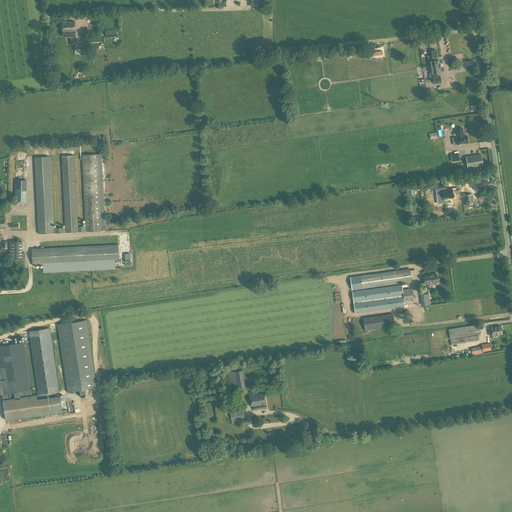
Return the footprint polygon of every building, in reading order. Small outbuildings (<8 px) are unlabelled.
[(75,22),(62,22),(63,37),(76,37),(75,22)] [(460,49),(446,51),(447,60),(461,58),(460,49)] [(436,60),(436,58),(437,57),(436,51),(431,51),(431,56),(428,57),(428,62),(430,62),(430,65),(440,64),(439,64),(438,60),(436,60)] [(440,76),(438,76),(437,73),(440,72),(439,68),(440,68),(440,64),(430,65),(432,73),(430,73),(430,78),(432,78),(433,84),(441,83),(440,76)] [(458,144),(458,146),(462,145),(462,144),(468,143),(467,135),(464,136),(463,128),(456,129),(457,137),(456,137),(457,145),(458,144)] [(50,156),(35,157),(38,234),(101,231),(101,226),(104,226),(101,154),(82,155),(86,227),(78,227),(74,155),(62,156),(65,227),(53,227),(50,156)] [(459,154),(451,155),(452,162),(460,161),(459,154)] [(481,154),(466,156),(468,167),(483,165),(481,154)] [(446,189),(445,183),(435,185),(438,203),(444,202),(444,199),(454,197),(452,188),(446,189)] [(413,184),(406,185),(407,195),(414,194),(413,184)] [(26,199),(26,187),(16,187),(15,198),(26,199)] [(472,194),(462,196),(464,205),(474,204),(472,194)] [(9,241),(9,259),(9,262),(13,262),(13,264),(16,264),(23,264),(23,259),(24,259),(24,252),(22,252),(22,241),(9,241)] [(118,245),(32,249),(33,265),(119,261),(118,245)] [(409,269),(360,276),(357,276),(359,289),(406,282),(406,285),(411,285),(409,269)] [(437,273),(424,275),(425,284),(438,282),(437,273)] [(404,302),(402,290),(402,285),(352,292),(355,313),(405,307),(404,302)] [(412,289),(402,290),(404,302),(414,301),(412,289)] [(421,294),(423,305),(431,304),(429,293),(421,294)] [(363,322),(361,322),(362,327),(364,326),(365,330),(366,333),(368,332),(368,330),(395,326),(393,313),(363,318),(363,322)] [(88,320),(58,323),(67,391),(81,390),(82,394),(87,394),(87,389),(97,387),(88,320)] [(479,324),(448,329),(450,339),(478,334),(478,337),(480,336),(480,334),(479,324)] [(501,326),(491,327),(492,335),(502,334),(501,326)] [(30,330),(38,394),(49,393),(48,387),(58,386),(51,328),(30,330)] [(477,335),(450,340),(451,345),(478,341),(477,335)] [(8,420),(19,415),(15,415),(36,406),(47,405),(48,413),(64,412),(62,395),(38,398),(38,394),(32,395),(26,342),(0,344),(0,394),(4,394),(7,420),(8,420)] [(242,370),(228,372),(230,389),(245,387),(242,370)] [(264,393),(249,395),(251,406),(260,405),(260,409),(266,408),(264,393)] [(244,422),(242,409),(229,411),(232,424),(242,422),(242,423),(244,422)]
